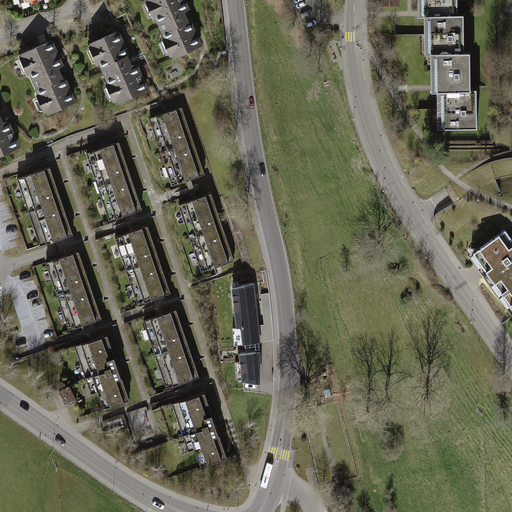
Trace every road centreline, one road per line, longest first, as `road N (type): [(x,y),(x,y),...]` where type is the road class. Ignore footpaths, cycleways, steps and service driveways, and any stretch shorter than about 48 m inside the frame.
road 1 (tertiary): [(235,0),(286,321),(286,412),(273,484)]
road 2 (tertiary): [(354,0),(351,51),(384,166),(511,357)]
road 3 (secondary): [(180,511),(0,393)]
